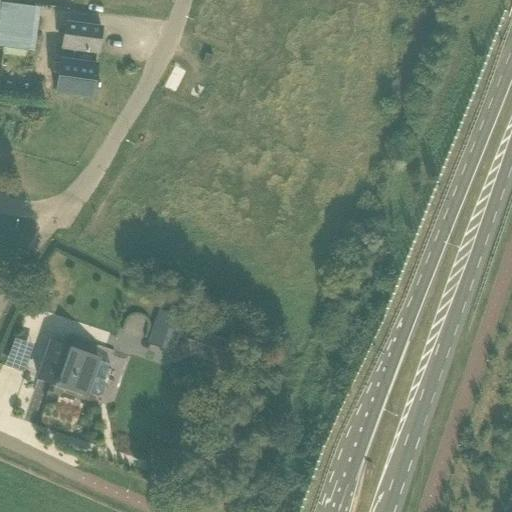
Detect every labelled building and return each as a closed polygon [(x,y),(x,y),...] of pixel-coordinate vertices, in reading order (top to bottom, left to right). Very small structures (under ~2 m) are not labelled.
[(0,44),(29,48),(35,8),(1,3),(0,13),(0,44)] [(64,24),(55,92),(91,97),(101,28),(64,24)] [(209,67),(213,56),(205,53),(201,65),(209,67)] [(158,309),(147,344),(173,353),(185,318),(158,309)] [(234,344),(188,327),(184,339),(230,355),(234,344)] [(106,367),(97,359),(49,342),(37,378),(85,395),(95,398),(98,397),(102,386),(100,383),(106,367)]
